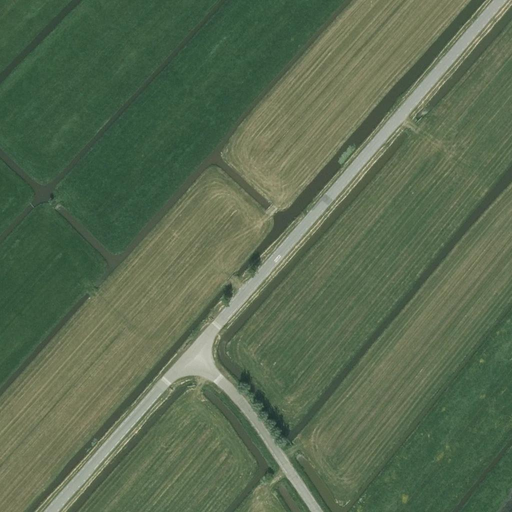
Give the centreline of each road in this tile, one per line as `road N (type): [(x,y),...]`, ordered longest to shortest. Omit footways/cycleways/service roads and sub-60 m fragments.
road 1 (unclassified): [(191,354),(496,0)]
road 2 (unclassified): [(51,511),(191,354)]
road 3 (unclassified): [(317,511),(249,411),(191,354)]
